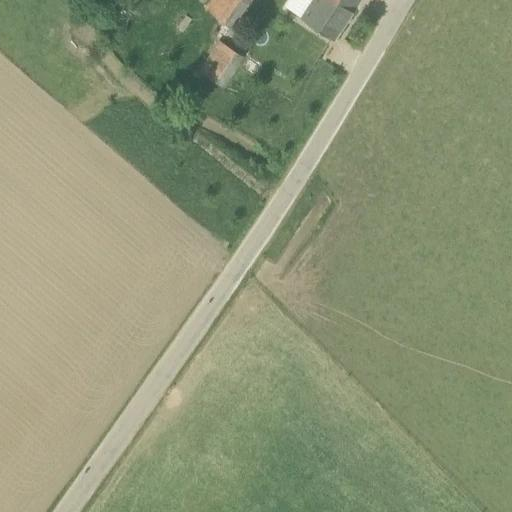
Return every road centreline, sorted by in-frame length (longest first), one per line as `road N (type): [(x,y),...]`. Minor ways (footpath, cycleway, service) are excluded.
road 1 (unclassified): [(65,511),(273,217),(405,0)]
road 2 (track): [(99,0),(77,38),(173,123),(187,116),(215,127),(322,201),(274,275)]
